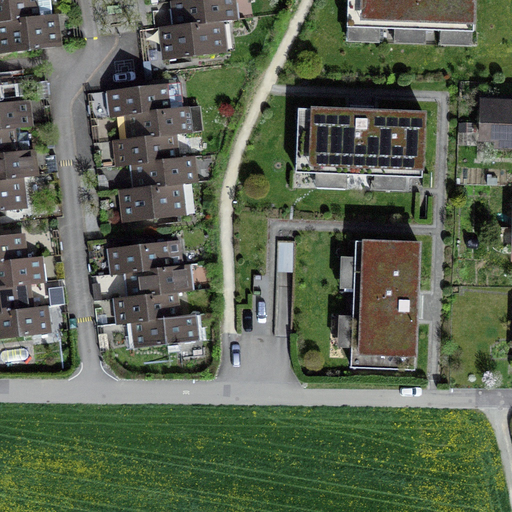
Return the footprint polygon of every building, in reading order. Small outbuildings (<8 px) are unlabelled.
[(0,0),(0,24),(3,53),(57,47),(54,26),(53,16),(36,17),(35,1),(34,0),(0,0)] [(181,0),(176,1),(177,10),(179,26),(165,28),(166,37),(168,59),(221,53),(217,22),(232,20),(229,0),(181,0)] [(349,0),(349,29),(468,31),(468,0),(349,0)] [(0,211),(21,209),(19,186),(18,178),(33,176),(31,159),(30,153),(29,140),(28,133),(13,134),(12,127),(27,125),(26,114),(24,103),(7,104),(5,86),(5,79),(0,79),(0,211)] [(137,170),(139,189),(124,190),(125,197),(128,221),(180,214),(177,184),(192,182),(189,158),(173,160),(170,134),(201,130),(198,106),(183,108),(179,82),(111,91),(112,99),(114,116),(131,114),(132,123),(134,139),(117,141),(118,150),(120,166),(136,164),(137,170)] [(511,106),(483,106),(482,153),(511,153),(511,106)] [(297,118),(296,174),(415,177),(416,121),(297,118)] [(0,336),(46,331),(44,315),(43,307),(27,309),(25,296),(24,285),(44,283),(42,267),(41,257),(22,260),(20,241),(19,235),(0,236),(0,336)] [(116,275),(131,273),(132,284),(134,298),(118,301),(119,310),(121,324),(137,322),(138,330),(141,348),(194,341),(190,315),(175,317),(172,294),(187,292),(184,266),(181,240),(113,249),(114,258),(116,275)] [(353,364),(413,365),(415,246),(355,245),(353,364)]
